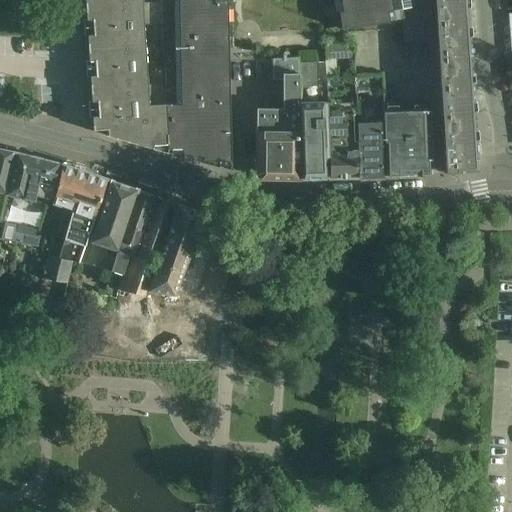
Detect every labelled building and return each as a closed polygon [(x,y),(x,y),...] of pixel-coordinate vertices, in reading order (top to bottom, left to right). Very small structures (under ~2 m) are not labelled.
[(159,0),(160,3),(161,25),(165,85),(168,145),(169,150),(171,150),(171,155),(231,171),(228,1),(227,0),(159,0)] [(341,0),(344,12),(339,13),(343,31),(390,23),(389,12),(403,10),(406,43),(432,41),(429,0),(341,0)] [(435,0),(447,175),(457,174),(457,173),(457,165),(464,164),(464,172),(478,171),(478,161),(479,161),(479,159),(477,159),(467,0),(435,0)] [(144,26),(161,25),(160,3),(143,4),(86,8),(89,49),(145,45),(144,26)] [(147,85),(145,45),(89,49),(91,89),(147,85)] [(355,46),(354,46),(325,47),(326,60),(355,59),(355,46)] [(326,78),(326,60),(298,61),(298,79),(326,78)] [(299,180),(298,79),(298,61),(275,61),(275,83),(283,83),(283,111),(256,111),(256,176),(256,177),(257,178),(258,179),(259,180),(299,180)] [(168,145),(165,85),(147,85),(91,89),(94,131),(107,131),(107,137),(153,150),(154,145),(168,145)] [(330,179),(327,105),(327,103),(299,104),(303,180),(330,179)] [(360,178),(359,150),(354,150),(352,104),(327,105),(330,179),(360,178)] [(381,107),(381,123),(382,137),(387,137),(389,177),(432,175),(430,112),(395,113),(394,106),(381,107)] [(383,177),(382,137),(381,123),(358,124),(359,150),(360,178),(383,177)] [(0,191),(7,193),(18,154),(0,150),(0,191)] [(48,199),(59,165),(18,154),(7,193),(36,200),(37,196),(48,199)] [(74,213),(87,174),(62,166),(51,204),(74,213)] [(78,264),(107,181),(87,174),(74,213),(59,258),(78,264)] [(116,258),(138,191),(111,182),(90,243),(106,249),(104,254),(116,258)] [(137,259),(157,198),(138,191),(116,258),(110,274),(104,292),(103,294),(115,298),(117,291),(130,257),(137,259)] [(158,237),(152,253),(159,256),(157,261),(172,266),(170,271),(200,282),(215,240),(197,234),(207,208),(179,198),(165,239),(158,237)] [(71,263),(46,257),(41,280),(67,285),(71,263)] [(98,311),(81,312),(83,346),(115,348),(113,367),(203,374),(193,340),(186,342),(156,340),(157,322),(137,321),(137,323),(98,320),(98,311)]
